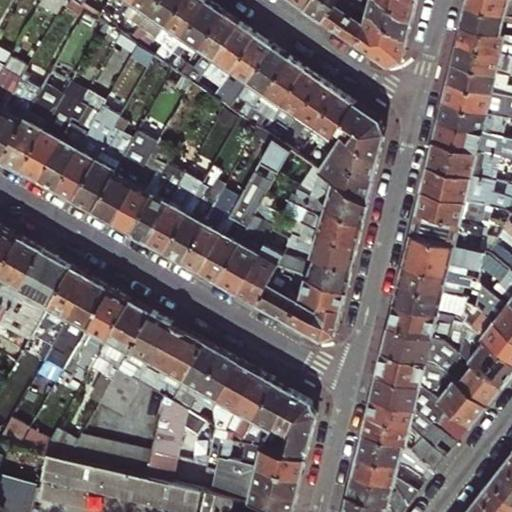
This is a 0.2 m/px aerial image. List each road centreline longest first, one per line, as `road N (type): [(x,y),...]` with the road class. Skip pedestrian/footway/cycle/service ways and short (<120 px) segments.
road 1 (residential): [(0,185),(348,381)]
road 2 (tertiary): [(348,381),(416,106)]
road 3 (residential): [(261,0),(416,106)]
road 4 (tertiary): [(315,511),(348,381)]
road 5 (residential): [(429,511),(511,406)]
